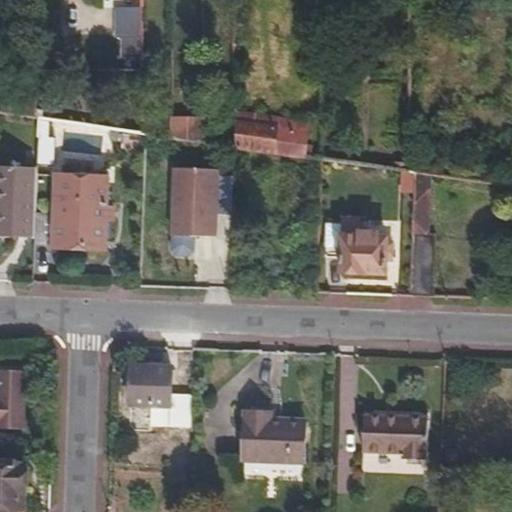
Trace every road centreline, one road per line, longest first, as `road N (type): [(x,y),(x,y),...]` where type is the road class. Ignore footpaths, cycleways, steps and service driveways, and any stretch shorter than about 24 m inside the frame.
road 1 (residential): [(88,315),(511,332)]
road 2 (residential): [(81,511),(88,315)]
